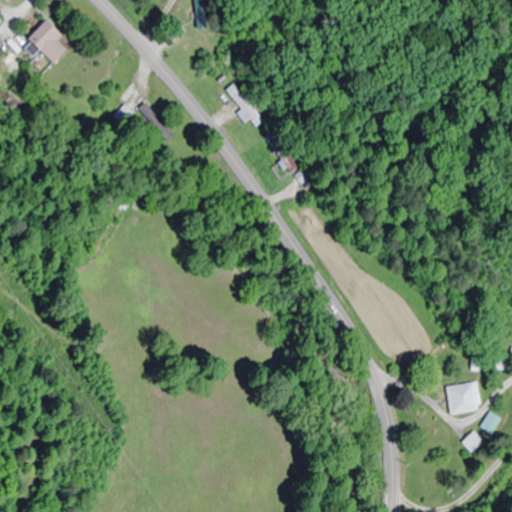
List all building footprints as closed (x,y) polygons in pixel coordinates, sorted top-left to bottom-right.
[(49,66),(63,51),(54,42),(57,38),(41,23),(23,41),(49,66)] [(113,118),(122,125),(131,114),(123,107),(113,118)] [(296,169),(289,155),(278,160),(286,174),(296,169)] [(476,383),(443,387),(447,416),(479,411),(476,383)] [(479,427),(490,435),(501,422),(489,413),(479,427)]
